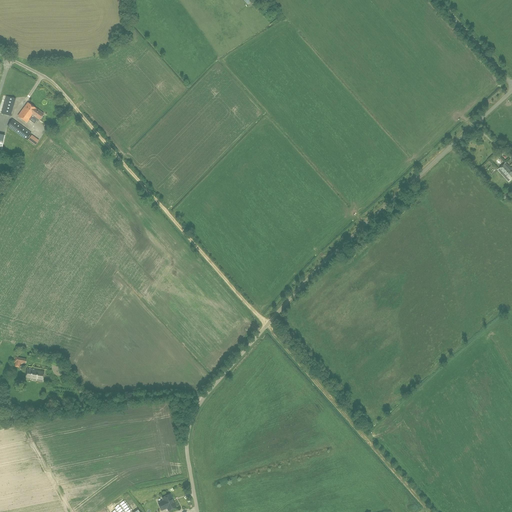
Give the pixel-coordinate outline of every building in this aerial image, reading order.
[(11,116),(15,99),(6,96),(2,114),(11,116)] [(27,123),(31,117),(37,109),(28,103),(18,116),(27,123)] [(44,114),(37,109),(31,117),(38,122),(44,114)] [(26,140),(32,133),(13,120),(7,126),(26,140)] [(31,134),(29,140),(38,144),(40,138),(31,134)] [(508,182),(511,178),(511,169),(506,163),(498,170),(508,182)] [(43,381),(44,371),(27,368),(26,379),(43,381)] [(164,500),(158,502),(161,510),(167,507),(168,510),(176,507),(174,501),(173,501),(173,500),(173,499),(171,494),(163,497),(164,500)]
